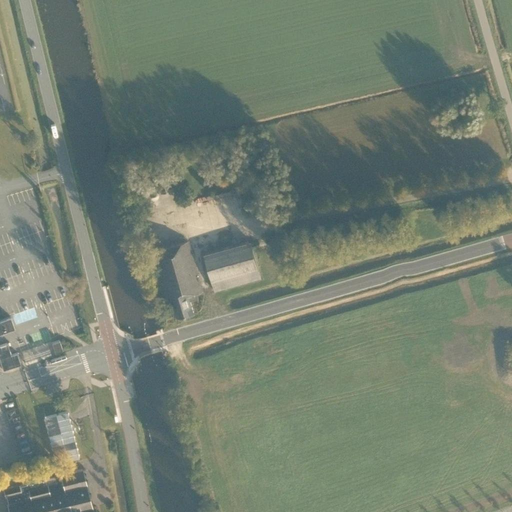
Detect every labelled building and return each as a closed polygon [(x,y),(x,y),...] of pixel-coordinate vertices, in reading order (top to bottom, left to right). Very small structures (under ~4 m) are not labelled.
[(158,249),(170,296),(174,295),(179,317),(196,312),(192,294),(198,293),(193,272),(199,271),(192,240),(158,249)] [(264,278),(255,240),(208,251),(216,289),(264,278)] [(10,316),(0,319),(0,332),(14,328),(10,316)] [(52,342),(54,352),(62,349),(59,340),(52,342)] [(24,351),(28,362),(53,353),(49,342),(24,351)] [(6,343),(0,344),(0,362),(2,369),(20,363),(16,352),(10,354),(6,343)] [(67,411),(44,417),(54,458),(66,455),(67,460),(79,458),(67,411)] [(92,506),(82,468),(60,473),(60,474),(38,479),(18,484),(19,484),(3,488),(5,497),(6,497),(7,502),(6,502),(8,511),(96,511),(94,506),(92,506)] [(0,480),(17,476),(16,471),(0,475),(0,480)]
